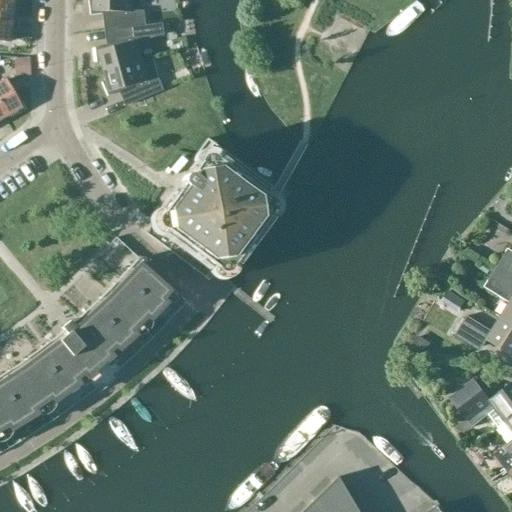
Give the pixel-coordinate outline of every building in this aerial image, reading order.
[(0,0),(0,21),(10,22),(12,0),(0,0)] [(131,0),(91,0),(91,3),(88,3),(90,18),(108,15),(110,32),(140,28),(144,28),(143,13),(131,13),(131,0)] [(0,43),(7,45),(10,22),(0,21),(0,43)] [(142,43),(140,28),(110,32),(112,48),(94,50),(96,65),(99,64),(101,74),(140,63),(135,45),(142,43)] [(15,65),(28,66),(29,47),(16,47),(15,65)] [(140,64),(140,63),(101,74),(104,84),(101,85),(107,98),(124,91),(131,106),(162,93),(157,80),(151,61),(140,64)] [(0,117),(1,120),(19,109),(4,83),(0,85),(0,117)] [(231,270),(276,209),(265,201),(271,192),(273,190),(270,188),(261,181),(259,179),(249,173),(247,171),(238,164),(236,162),(226,156),(224,153),(215,147),(213,145),(205,155),(203,157),(189,178),(184,179),(182,182),(182,187),(172,200),(170,202),(163,212),(161,214),(157,220),(155,223),(152,225),(149,230),(147,233),(144,237),(146,238),(156,245),(158,247),(190,271),(193,273),(202,279),(204,282),(206,279),(211,271),(231,270)] [(511,251),(510,250),(498,269),(511,277),(511,251)] [(0,439),(1,438),(49,408),(94,374),(136,336),(175,294),(177,292),(172,296),(144,272),(133,263),(133,262),(131,263),(130,265),(129,266),(128,267),(126,269),(121,275),(116,280),(110,286),(109,287),(108,288),(108,289),(105,291),(103,293),(101,295),(100,296),(99,297),(93,303),(87,308),(81,314),(80,314),(79,315),(78,316),(77,317),(76,318),(76,319),(74,320),(72,322),(70,324),(61,331),(59,333),(56,335),(53,337),(53,338),(44,344),(43,345),(42,346),(41,347),(37,350),(32,353),(28,357),(27,357),(26,358),(25,359),(18,363),(12,368),(5,372),(4,372),(3,373),(2,374),(0,375),(0,439)] [(511,277),(498,269),(487,288),(511,304),(503,318),(511,323),(511,277)] [(511,355),(511,323),(503,318),(494,333),(469,317),(457,337),(478,350),(485,339),(511,355)] [(472,428),(488,416),(498,429),(511,418),(511,384),(486,405),(469,384),(450,398),(472,428)] [(511,418),(498,429),(499,429),(497,431),(507,444),(493,455),(506,472),(511,467),(511,418)] [(356,511),(336,478),(310,503),(315,511),(356,511)] [(315,511),(310,503),(301,511),(315,511)]
